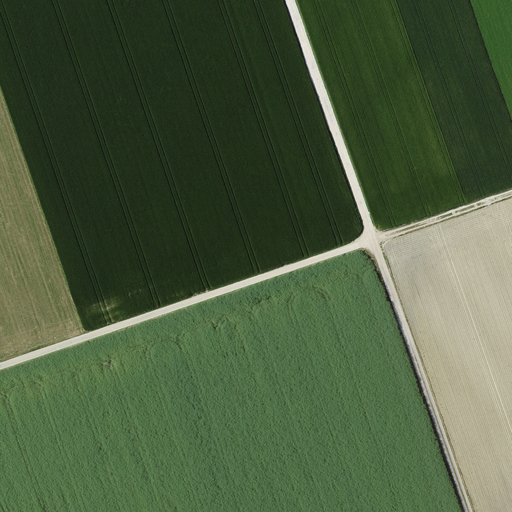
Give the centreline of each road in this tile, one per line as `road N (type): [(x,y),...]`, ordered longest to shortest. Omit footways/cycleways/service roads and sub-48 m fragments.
road 1 (track): [(374,240),(0,368)]
road 2 (track): [(374,240),(469,511)]
road 3 (track): [(290,0),(374,240)]
road 4 (track): [(374,240),(511,193)]
